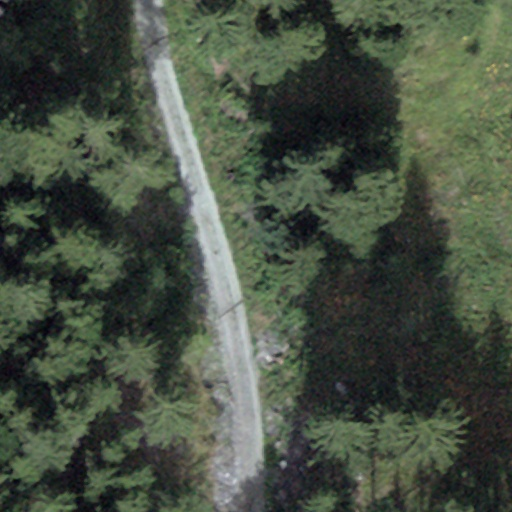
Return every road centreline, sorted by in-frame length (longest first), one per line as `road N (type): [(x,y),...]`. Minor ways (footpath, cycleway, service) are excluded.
road 1 (track): [(167,0),(211,198),(239,459),(231,511)]
road 2 (track): [(511,227),(490,152),(507,19),(502,0)]
